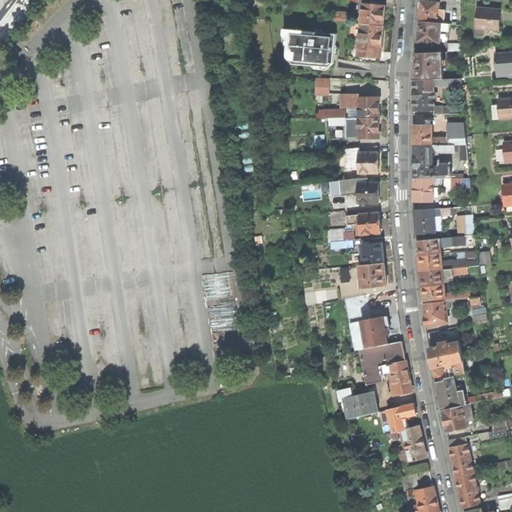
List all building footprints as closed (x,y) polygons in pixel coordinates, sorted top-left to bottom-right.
[(420,21),(437,23),(438,10),(439,2),(421,1),(421,11),(420,21)] [(386,6),(363,4),(362,24),(384,25),(385,16),(386,6)] [(478,8),(477,28),(484,29),(499,30),(500,21),(501,10),(478,8)] [(438,10),(437,23),(442,23),(444,23),(445,11),(438,10)] [(336,12),(335,21),(351,23),(351,17),(347,17),(347,13),(336,12)] [(441,30),(442,23),(437,23),(420,21),(419,32),(418,41),(426,42),(426,46),(433,47),(433,43),(440,44),(441,30)] [(383,40),(384,25),(362,24),(351,23),(349,38),(360,39),(359,55),(381,57),(383,40)] [(312,66),(330,67),(334,64),(335,49),(337,34),(284,29),(284,35),(287,39),(287,45),(291,45),(290,56),(294,61),(312,63),(312,66)] [(416,64),(414,80),(434,79),(443,79),(442,52),(417,53),(416,64)] [(511,53),(496,54),(497,74),(511,72),(511,53)] [(329,87),(330,78),(317,77),(316,86),(329,87)] [(434,110),(434,85),(434,79),(414,80),(414,94),(414,110),(434,110)] [(358,95),(342,95),(342,111),(336,111),(336,110),(324,110),(324,118),(330,118),(379,118),(379,104),(379,98),(367,98),(367,94),(358,94),(358,95)] [(293,99),(283,98),(283,110),(292,110),(293,99)] [(499,109),(500,119),(511,117),(511,98),(498,100),(499,109)] [(442,106),(442,114),(450,114),(450,106),(442,106)] [(379,128),(379,118),(330,118),(330,124),(345,124),(345,129),(352,129),(352,122),(359,122),(359,138),(379,138),(379,128)] [(455,145),(460,145),(467,145),(465,122),(453,122),(453,138),(455,138),(455,145)] [(414,144),(433,145),(433,138),(432,126),(415,126),(414,134),(414,144)] [(325,135),(315,136),(316,148),(326,147),(325,135)] [(433,151),(433,145),(414,144),(414,159),(414,177),(433,177),(447,177),(447,166),(433,166),(433,151)] [(467,145),(460,145),(461,151),(461,160),(469,160),(467,145)] [(359,153),(378,153),(377,146),(347,149),(347,170),(359,169),(359,153)] [(379,153),(378,153),(359,153),(359,169),(359,173),(361,173),(361,174),(369,174),(369,173),(379,173),(379,161),(379,153)] [(433,201),(433,185),(433,177),(414,177),(414,191),(414,201),(433,201)] [(462,177),(452,177),(452,185),(451,185),(451,191),(462,191),(462,177)] [(359,183),(368,183),(368,178),(359,178),(341,180),(343,194),(359,192),(359,183)] [(359,183),(359,192),(359,203),(379,203),(379,192),(379,183),(368,183),(359,183)] [(451,208),(433,209),(434,217),(440,216),(451,214),(451,208)] [(434,217),(433,209),(414,210),(416,223),(417,233),(435,232),(434,217)] [(360,215),(361,230),(361,235),(381,233),(380,223),(379,213),(360,215)] [(358,230),(361,230),(360,215),(347,216),(348,225),(357,224),(358,230)] [(458,216),(459,236),(465,236),(475,235),(473,215),(458,216)] [(326,242),(342,241),(345,241),(344,230),(344,229),(330,230),(330,231),(325,231),(326,242)] [(344,230),(345,241),(354,240),(355,240),(354,229),(344,230)] [(455,246),(465,244),(465,236),(459,236),(440,238),(440,244),(455,242),(455,246)] [(441,254),(440,244),(440,238),(418,241),(418,248),(419,256),(441,254)] [(382,243),(363,245),(364,265),(385,263),(383,252),(382,243)] [(468,262),(468,267),(480,266),(477,250),(464,252),(465,262),(468,262)] [(421,272),(443,270),(443,264),(441,254),(419,256),(420,263),(421,272)] [(385,274),(385,263),(364,265),(360,265),(362,288),(371,287),(371,288),(378,287),(378,286),(387,285),(385,274)] [(468,267),(443,270),(444,277),(454,276),(453,274),(468,272),(468,267)] [(348,268),(341,269),(342,282),(350,281),(348,268)] [(445,285),(444,277),(443,270),(421,272),(421,279),(422,287),(445,285)] [(424,302),(446,300),(446,295),(445,285),(422,287),(423,294),(424,302)] [(425,313),(426,326),(448,321),(446,300),(424,302),(425,313)] [(472,310),(474,316),(487,314),(486,312),(486,307),(472,310)] [(383,319),(383,317),(360,321),(365,349),(388,344),(387,335),(389,335),(388,328),(385,329),(383,319)] [(361,350),(365,349),(360,321),(352,323),(358,350),(361,350)] [(437,347),(449,345),(447,338),(436,341),(437,347)] [(402,341),(388,344),(365,349),(361,350),(368,385),(384,381),(381,366),(390,364),(397,394),(412,391),(409,377),(402,341)] [(460,342),(449,345),(437,347),(430,348),(432,359),(434,368),(446,365),(447,369),(452,367),(452,364),(454,363),(457,375),(466,373),(460,342)] [(434,371),(436,380),(446,378),(444,369),(434,371)] [(442,410),(466,405),(465,402),(462,386),(456,387),(454,376),(446,378),(436,380),(439,394),(442,410)] [(41,385),(35,387),(40,398),(45,396),(41,385)] [(376,394),(354,398),(352,388),(339,391),(345,419),(380,412),(376,394)] [(481,397),(482,402),(503,397),(502,393),(481,397)] [(395,432),(404,430),(406,429),(404,417),(417,414),(415,404),(402,407),(402,409),(391,412),(395,432)] [(444,420),(447,432),(467,428),(466,421),(474,419),(471,404),(466,405),(442,410),(444,420)] [(491,418),(494,430),(500,429),(509,427),(507,420),(506,415),(491,418)] [(419,426),(406,429),(404,430),(409,450),(401,452),(403,462),(426,457),(423,443),(419,426)] [(509,427),(500,429),(502,439),(511,437),(509,427)] [(450,447),(467,444),(466,436),(449,440),(450,447)] [(474,473),(467,444),(450,447),(453,461),(457,477),(474,473)] [(511,460),(487,466),(488,471),(511,466),(511,460)] [(406,467),(407,475),(417,473),(417,472),(429,470),(427,463),(406,467)] [(421,490),(417,473),(407,475),(405,476),(409,495),(419,493),(423,511),(438,511),(437,502),(433,487),(421,490)] [(460,491),(464,508),(481,504),(474,475),(457,478),(460,491)] [(501,503),(511,500),(511,494),(499,497),(501,503)] [(511,500),(501,503),(502,509),(511,507),(511,500)]
